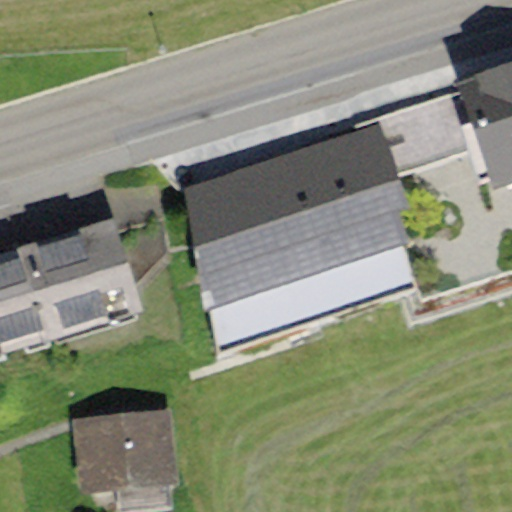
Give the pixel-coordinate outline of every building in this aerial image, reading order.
[(511,86),(460,103),(478,162),(493,209),(511,203),(511,86)] [(478,162),(460,103),(458,97),(355,130),(359,141),(378,134),(391,190),(478,162)] [(359,141),(187,204),(212,350),(414,280),(391,190),(378,134),(359,141)] [(108,206),(15,236),(44,327),(137,298),(108,206)] [(15,236),(0,240),(0,340),(44,327),(15,236)] [(176,418),(75,427),(82,504),(183,494),(176,418)]
